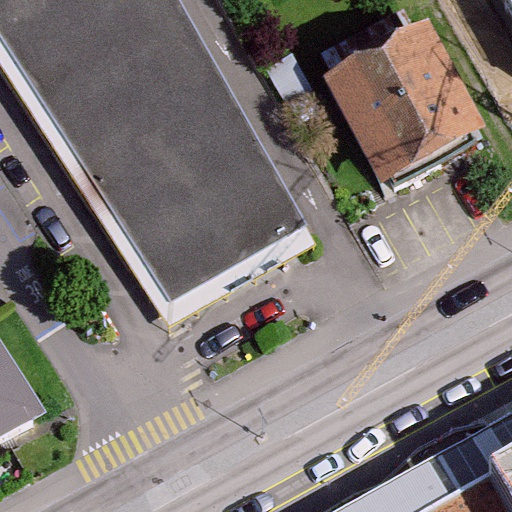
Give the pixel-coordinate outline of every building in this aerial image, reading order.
[(316,247),(161,0),(0,0),(0,77),(165,341),(316,247)] [(511,0),(498,0),(511,25),(511,0)] [(428,39),(317,92),(374,203),(487,150),(428,39)] [(0,442),(13,434),(0,413),(0,442)] [(511,511),(511,475),(489,487),(444,511),(511,511)]
